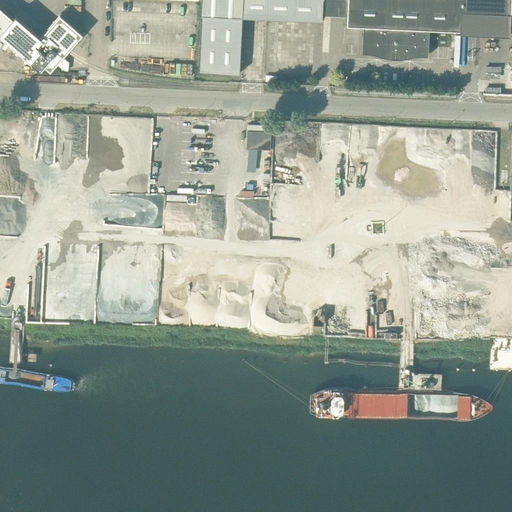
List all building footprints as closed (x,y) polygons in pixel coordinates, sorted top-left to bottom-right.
[(322,15),(322,0),(200,0),(197,72),(208,72),(235,74),(238,74),(239,74),(242,17),(321,21),(322,15)] [(347,0),(346,16),(346,25),(363,26),(362,53),(366,53),(368,53),(372,54),(376,55),(380,56),(384,57),(389,58),(393,59),(395,59),(399,59),(404,58),(408,58),(412,57),(415,56),(419,56),(423,56),(427,56),(428,29),(459,30),(460,11),(471,12),(471,2),(461,1),(460,0),(347,0)] [(17,49),(33,31),(15,15),(12,19),(0,8),(0,35),(17,50),(17,49)] [(17,49),(23,54),(22,55),(39,69),(42,65),(49,71),(55,64),(61,69),(66,69),(66,68),(63,68),(64,62),(60,58),(81,33),(59,13),(39,36),(33,31),(17,49)] [(247,131),(246,149),(270,150),(271,132),(247,131)]
